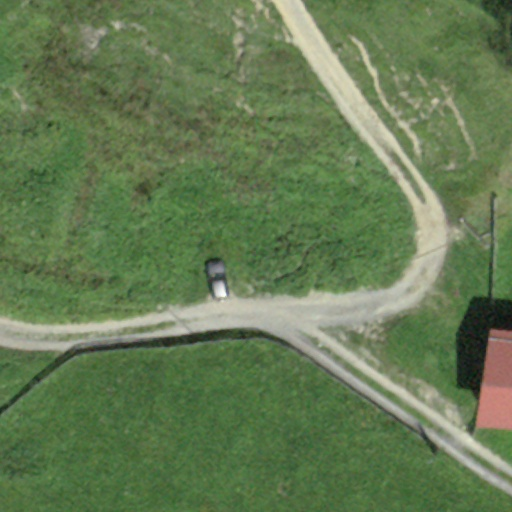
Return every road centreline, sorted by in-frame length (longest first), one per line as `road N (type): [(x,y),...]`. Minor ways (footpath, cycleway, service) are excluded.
road 1 (track): [(285,0),(346,101),(421,198),(433,235),(420,287),(375,308),(286,314)]
road 2 (track): [(286,314),(97,334),(0,326)]
road 3 (track): [(286,314),(299,331),(511,479)]
